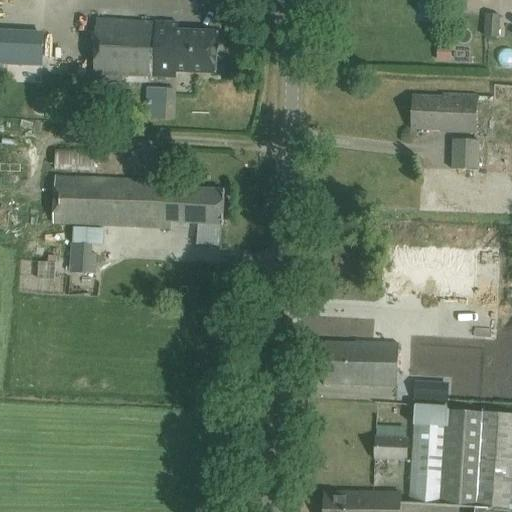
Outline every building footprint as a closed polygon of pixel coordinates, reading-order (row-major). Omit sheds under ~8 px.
[(499,39),(500,15),(486,14),(484,38),(499,39)] [(219,33),(179,31),(179,23),(97,19),(94,75),(176,79),(177,73),(217,75),(219,33)] [(477,135),(479,96),(444,95),(444,98),(414,96),(412,130),(441,131),(441,133),(477,135)] [(453,166),(479,167),(480,141),(454,140),(453,166)] [(507,148),(484,148),(484,164),(506,164),(507,148)] [(56,170),(95,172),(96,151),(57,149),(56,170)] [(224,226),(226,190),(166,187),(166,181),(56,176),(53,223),(172,229),(172,223),(224,226)] [(71,272),(87,273),(88,265),(96,266),(96,253),(88,253),(89,245),(73,244),(71,272)] [(481,327),(418,323),(417,338),(438,339),(437,353),(479,356),(481,327)] [(325,384),(397,387),(399,344),(356,342),(356,344),(327,342),(325,384)] [(417,380),(417,387),(417,399),(429,399),(429,395),(441,396),(442,381),(417,380)] [(511,511),(511,415),(449,411),(448,420),(417,418),(410,505),(477,510),(476,511),(511,511)] [(376,438),(375,460),(407,462),(408,440),(376,438)] [(399,511),(400,494),(326,492),(325,511),(399,511)]
